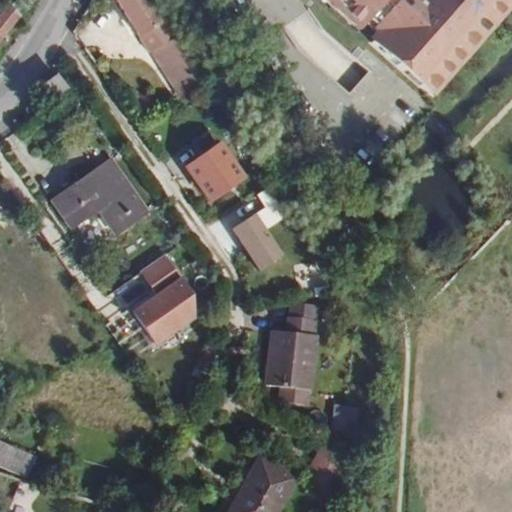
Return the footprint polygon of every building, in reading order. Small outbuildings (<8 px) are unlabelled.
[(42,0),(8,0),(7,3),(30,22),(42,0)] [(144,0),(110,0),(132,34),(142,50),(146,47),(156,63),(162,59),(182,89),(196,82),(168,36),(144,0)] [(320,0),(369,44),(407,0),(320,0)] [(511,9),(511,0),(407,0),(369,44),(433,100),(511,9)] [(0,41),(20,17),(7,7),(0,15),(0,41)] [(56,75),(39,88),(50,102),(66,90),(56,75)] [(209,201),(242,178),(219,145),(186,169),(209,201)] [(115,234),(146,213),(110,161),(52,201),(71,228),(98,209),(115,234)] [(251,213),(227,230),(255,271),(279,255),(251,213)] [(164,255),(139,272),(156,297),(131,315),(153,344),(194,316),(191,294),(164,255)] [(299,296),(316,293),(310,262),(293,266),(299,296)] [(110,288),(119,306),(146,292),(137,275),(110,288)] [(291,304),(289,318),(315,321),(316,306),(291,304)] [(315,321),(289,318),(287,318),(285,333),(272,331),(267,386),(309,391),(317,321),(315,321)] [(195,368),(209,375),(223,351),(210,343),(195,368)] [(205,383),(209,375),(195,368),(191,375),(205,383)] [(348,415),(348,409),(348,406),(335,405),(334,413),(348,415)] [(357,409),(348,409),(348,415),(345,437),(354,438),(357,409)] [(331,443),(344,450),(345,439),(331,436),(331,443)] [(0,468),(25,479),(34,459),(0,444),(0,468)] [(278,511),(297,476),(252,452),(219,511),(278,511)]
